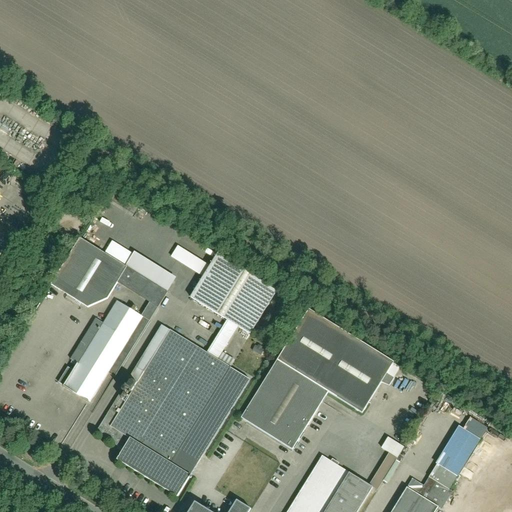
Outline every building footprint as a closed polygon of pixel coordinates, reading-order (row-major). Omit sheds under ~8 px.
[(139,205),(112,189),(105,200),(132,217),(139,205)] [(75,242),(63,261),(49,284),(82,307),(103,300),(114,281),(147,301),(136,318),(116,306),(103,327),(92,321),(69,359),(79,365),(73,376),(63,370),(57,381),(90,401),(99,406),(165,295),(75,242)] [(118,464),(143,480),(177,500),(190,479),(201,460),(249,383),(219,365),(241,330),(253,337),(279,296),(219,260),(192,304),(225,324),(206,355),(168,333),(109,429),(131,443),(118,464)] [(310,312),(299,329),(243,415),(290,444),(324,388),(361,411),(380,380),(388,385),(394,375),(387,371),(392,363),(310,312)] [(391,511),(435,511),(479,436),(458,424),(439,458),(452,465),(442,481),(431,475),(426,484),(416,478),(409,489),(406,487),(391,511)] [(361,511),(402,451),(387,441),(381,450),(390,457),(369,489),(323,458),(286,511),(361,511)] [(209,511),(192,501),(184,511),(251,511),(254,509),(237,499),(229,511),(209,511)]
